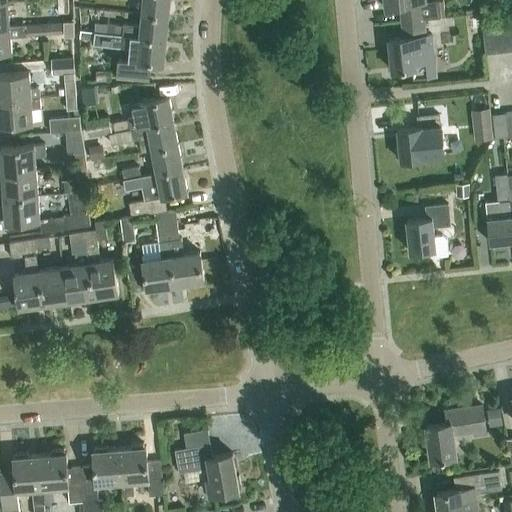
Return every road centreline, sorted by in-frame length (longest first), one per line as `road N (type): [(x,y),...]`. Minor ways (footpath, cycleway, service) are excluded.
road 1 (unclassified): [(267,391),(213,96),(211,0)]
road 2 (residential): [(376,377),(342,0)]
road 3 (unclassified): [(0,411),(267,391)]
road 4 (unclassified): [(376,377),(511,347)]
road 5 (residential): [(392,511),(376,377)]
road 6 (unclassified): [(290,511),(267,391)]
